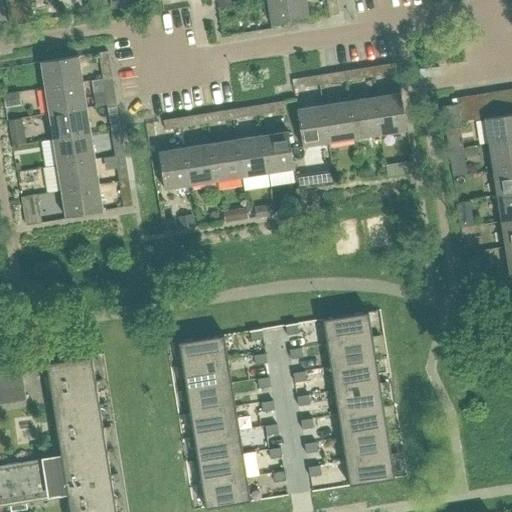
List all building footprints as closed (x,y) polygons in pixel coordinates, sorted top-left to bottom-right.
[(8,13),(31,9),(29,0),(9,0),(6,1),(8,13)] [(306,0),(266,0),(270,25),(310,18),(306,0)] [(325,0),(328,15),(338,13),(335,0),(325,0)] [(31,9),(8,13),(10,24),(33,21),(31,9)] [(100,70),(110,68),(107,51),(98,53),(100,70)] [(43,88),(83,82),(79,55),(39,61),(43,88)] [(379,75),(396,72),(394,63),(378,66),(379,75)] [(343,71),(344,81),(360,78),(359,69),(343,71)] [(328,83),(344,81),(343,71),(326,74),(328,83)] [(293,89),(309,86),(307,77),(291,79),(293,89)] [(48,113),(87,107),(83,82),(43,88),(48,113)] [(106,104),(116,103),(113,87),(104,89),(104,91),(94,93),(96,106),(106,104)] [(373,95),(379,135),(406,130),(400,91),(373,95)] [(496,116),(508,114),(504,91),(492,93),(496,116)] [(484,118),(496,116),(492,93),(480,95),(484,118)] [(354,139),(379,135),(373,95),(347,99),(354,139)] [(472,120),(483,118),(484,118),(480,95),(468,96),(472,120)] [(468,96),(456,98),(457,104),(460,122),(472,120),(468,96)] [(328,143),(354,139),(347,99),(322,103),(328,143)] [(267,113),(283,111),(282,101),(265,104),(267,113)] [(116,103),(106,104),(109,121),(118,120),(116,103)] [(302,147),(328,143),(322,103),(296,108),(302,147)] [(461,128),(460,122),(457,104),(441,107),(444,130),(461,128)] [(52,139),(91,133),(87,107),(48,113),(52,139)] [(231,109),(232,119),(248,116),(247,107),(231,109)] [(216,122),(232,119),(231,109),(214,112),(216,122)] [(487,145),(511,140),(511,113),(508,114),(496,116),(484,118),(483,118),(487,145)] [(179,117),(181,127),(197,125),(195,115),(179,117)] [(163,120),(165,130),(181,127),(179,117),(163,120)] [(261,134),(267,173),(293,169),(287,130),(261,134)] [(56,165),(96,159),(91,133),(52,139),(56,165)] [(241,177),(267,173),(261,134),(235,138),(241,177)] [(114,156),(124,154),(121,138),(112,140),(114,156)] [(216,181),(241,177),(235,138),(210,142),(216,181)] [(491,171),(511,167),(511,140),(487,145),(491,171)] [(190,185),(216,181),(210,142),(184,146),(190,185)] [(164,189),(190,185),(184,146),(158,150),(164,189)] [(124,154),(114,156),(117,172),(126,171),(124,154)] [(60,191),(100,184),(96,159),(56,165),(60,191)] [(465,159),(449,161),(452,177),(468,174),(465,159)] [(495,196),(511,193),(511,167),(491,171),(495,196)] [(100,184),(60,191),(64,217),(104,210),(100,184)] [(123,207),(132,206),(129,190),(120,191),(123,207)] [(499,222),(511,219),(511,193),(495,196),(499,222)] [(35,195),(21,198),(23,209),(37,207),(35,195)] [(458,217),(471,215),(469,204),(456,205),(458,217)] [(503,248),(511,246),(511,219),(499,222),(503,248)] [(511,246),(503,248),(507,274),(511,273),(511,246)] [(468,272),(469,282),(484,279),(483,270),(468,272)] [(368,312),(323,319),(327,344),(372,336),(368,312)] [(299,333),(297,324),(297,323),(285,325),(287,335),(299,333)] [(263,339),(262,329),(250,331),(251,341),(263,339)] [(182,367),(228,359),(224,335),(178,342),(182,367)] [(330,367),(376,360),(372,336),(327,344),(330,367)] [(289,350),(291,359),(303,357),(301,348),(289,350)] [(255,365),(267,363),(265,353),(254,355),(255,365)] [(0,505),(67,495),(69,511),(116,511),(91,356),(46,363),(61,456),(0,465),(0,505)] [(186,390),(232,383),(228,359),(182,367),(186,390)] [(376,360),(330,367),(334,391),(380,384),(376,360)] [(20,367),(0,370),(0,391),(2,405),(27,401),(21,368),(22,368),(22,367),(20,367)] [(305,371),(293,373),(294,383),(306,381),(305,371)] [(259,388),(271,386),(269,377),(257,379),(259,388)] [(232,383),(186,390),(190,414),(235,406),(232,383)] [(380,384),(334,391),(338,414),(383,407),(380,384)] [(309,395),(297,397),(298,406),(310,404),(309,395)] [(263,412),(275,410),(273,400),(261,402),(263,412)] [(235,406),(190,414),(194,437),(239,430),(235,406)] [(387,430),(383,407),(338,414),(342,438),(387,430)] [(300,420),(302,430),(314,428),(312,418),(300,420)] [(278,433),(277,424),(265,426),(266,435),(278,433)] [(194,437),(197,461),(243,453),(239,430),(194,437)] [(345,461),(391,454),(387,430),(342,438),(345,461)] [(316,442),(304,443),(306,453),(318,451),(316,442)] [(282,457),(281,447),(269,449),(270,459),(282,457)] [(255,451),(243,453),(197,461),(201,484),(247,477),(259,475),(255,451)] [(349,486),(395,479),(391,454),(345,461),(349,486)] [(308,467),(309,476),(321,475),(320,465),(308,467)] [(286,480),(284,471),(272,473),(274,482),(286,480)] [(251,501),(247,477),(201,484),(205,509),(251,501)]
